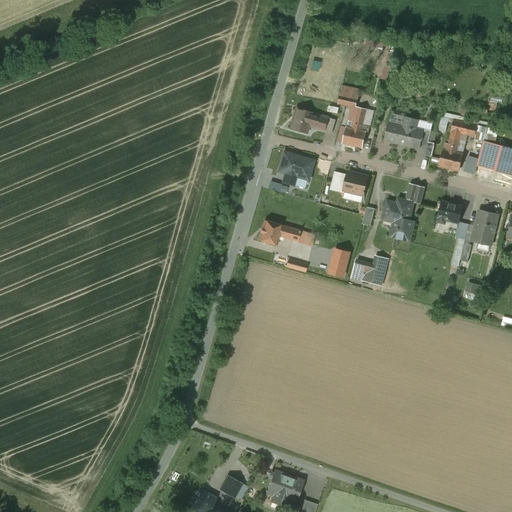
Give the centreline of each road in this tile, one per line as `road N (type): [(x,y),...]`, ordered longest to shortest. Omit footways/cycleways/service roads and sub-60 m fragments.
road 1 (residential): [(182,419),(266,137)]
road 2 (unclassified): [(442,511),(182,419)]
road 3 (residential): [(511,194),(266,137)]
road 4 (residential): [(266,137),(306,0)]
